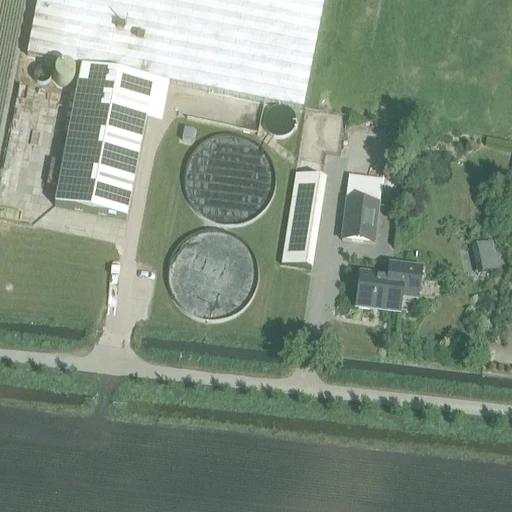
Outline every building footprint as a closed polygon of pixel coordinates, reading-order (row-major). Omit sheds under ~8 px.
[(37,0),(26,56),(82,67),(153,81),(303,110),(324,0),(37,0)] [(153,81),(82,67),(54,207),(126,221),(153,81)] [(268,155),(260,146),(251,139),(240,135),(228,134),(216,136),(206,141),(197,149),(191,159),(187,170),(187,182),(190,194),(196,204),(204,212),(215,218),(226,221),(238,220),(249,217),(259,210),(267,201),(272,191),(274,179),(274,177),(272,166),(268,155)] [(311,272),(326,182),(295,177),(280,267),(311,272)] [(379,206),(382,182),(348,178),(346,202),(379,206)] [(341,240),(375,244),(379,206),(346,202),(341,240)] [(176,297),(184,305),(195,311),(206,314),(218,314),(229,311),(239,304),(247,296),(253,285),(255,276),(255,274),(256,270),(255,266),(254,259),(249,248),(242,238),(232,232),(221,227),(209,226),(198,229),(187,234),(178,242),(172,251),(168,263),(168,275),(170,286),(176,297)] [(357,279),(353,313),(401,318),(403,303),(419,305),(423,269),(388,265),(386,282),(357,279)]
